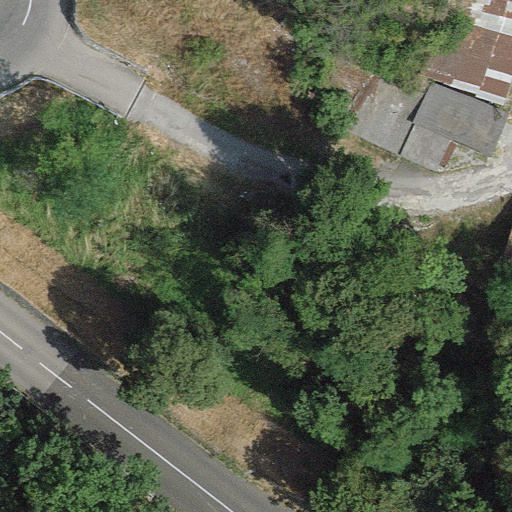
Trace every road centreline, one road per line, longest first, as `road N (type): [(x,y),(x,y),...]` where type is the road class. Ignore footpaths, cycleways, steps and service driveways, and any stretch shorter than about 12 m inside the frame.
road 1 (track): [(19,33),(327,194),(448,192),(511,175)]
road 2 (tertiary): [(224,511),(0,336)]
